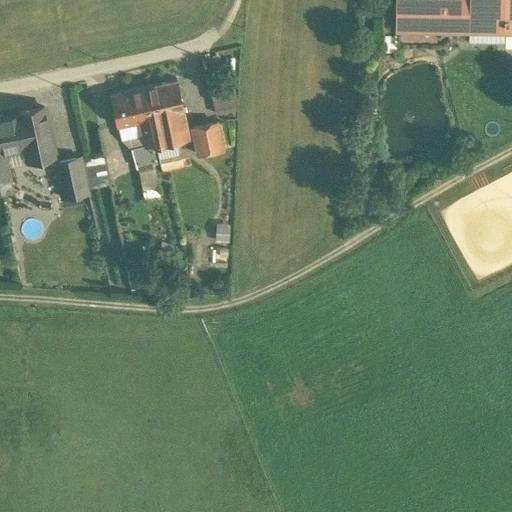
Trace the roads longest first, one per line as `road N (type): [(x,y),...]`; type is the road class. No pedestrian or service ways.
road 1 (track): [(511,145),(337,254),(279,285),(216,304),(0,294)]
road 2 (residential): [(0,85),(204,40),(232,0)]
